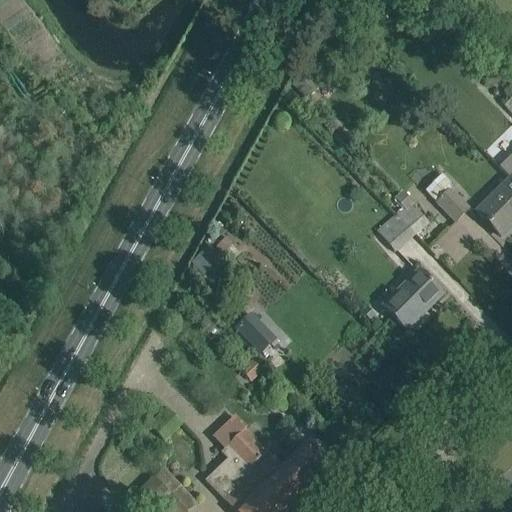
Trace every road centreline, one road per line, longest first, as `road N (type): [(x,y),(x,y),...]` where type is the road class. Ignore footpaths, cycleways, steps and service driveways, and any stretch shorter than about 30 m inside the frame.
road 1 (primary): [(0,487),(270,0)]
road 2 (tertiary): [(368,511),(511,373)]
